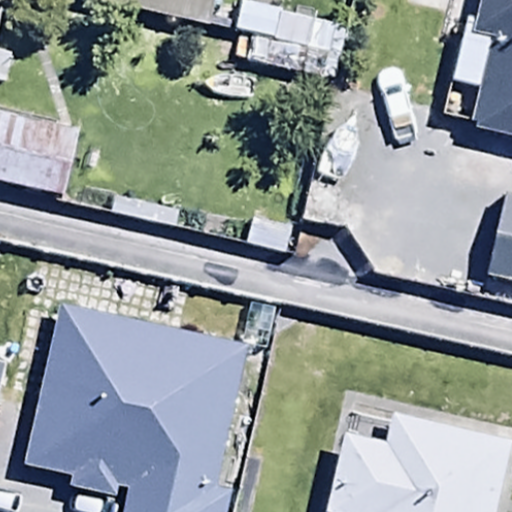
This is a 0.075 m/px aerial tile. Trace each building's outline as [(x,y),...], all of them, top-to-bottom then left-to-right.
[(213,0),(96,0),(208,25),(213,0)] [(511,0),(470,0),(465,17),(457,15),(441,81),(467,88),(459,124),(511,136),(511,0)] [(0,85),(7,87),(13,48),(0,46),(0,85)] [(72,134),(0,115),(0,183),(57,197),(72,134)] [(511,197),(496,194),(477,275),(511,283),(511,197)] [(240,344),(50,302),(15,464),(60,474),(57,485),(110,496),(111,488),(117,489),(112,511),(217,511),(222,490),(208,487),(240,344)] [(489,511),(507,435),(384,406),(377,438),(334,428),(315,510),(325,511),(489,511)]
